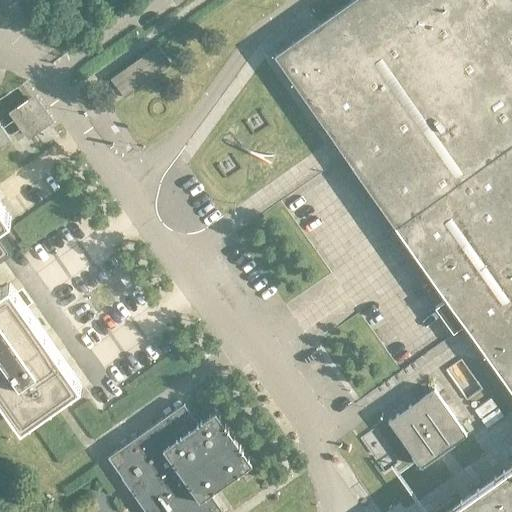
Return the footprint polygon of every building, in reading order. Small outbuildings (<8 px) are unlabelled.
[(511,389),(511,463),(442,511),(511,511),(511,0),(349,0),(275,53),(306,98),(511,389)] [(171,62),(158,44),(111,77),(124,96),(171,62)] [(28,135),(36,130),(32,125),(45,116),(32,98),(13,112),(28,135)] [(0,129),(2,128),(0,125),(0,144),(9,138),(5,132),(0,135),(0,129)] [(0,389),(22,420),(78,380),(9,282),(1,288),(0,286),(0,249),(14,239),(2,222),(11,215),(0,199),(0,389)] [(466,433),(434,387),(388,419),(421,465),(466,433)] [(223,511),(224,511),(210,491),(213,489),(214,490),(215,489),(214,488),(237,472),(238,473),(239,472),(238,471),(246,466),(246,467),(247,466),(247,465),(251,462),(248,457),(249,457),(248,456),(247,456),(242,449),(243,448),(243,447),(241,448),(239,445),(241,444),(240,443),(239,444),(233,437),(235,436),(234,435),(233,436),(228,428),(229,428),(228,427),(227,427),(225,424),(226,424),(225,423),(224,424),(219,416),(220,415),(219,414),(218,415),(215,411),(211,414),(210,413),(209,413),(210,414),(202,420),(201,419),(200,419),(201,420),(198,423),(184,402),(107,456),(125,481),(124,482),(125,483),(126,482),(131,489),(130,490),(131,491),(132,490),(134,493),(133,494),(134,495),(135,494),(140,501),(139,502),(139,503),(141,502),(146,510),(145,510),(145,511),(147,511),(223,511)]
